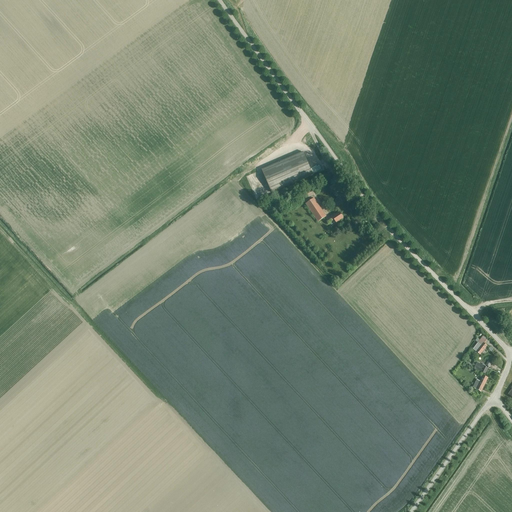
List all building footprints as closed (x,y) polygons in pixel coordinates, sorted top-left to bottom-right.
[(271,193),(313,175),(303,152),(261,170),(271,193)] [(306,204),(307,205),(318,222),(326,216),(314,198),(306,204)] [(329,217),(327,218),(326,218),(329,223),(334,220),(336,223),(343,218),(340,212),(336,215),(335,214),(329,218),(329,217)] [(480,354),(487,346),(484,344),(486,340),(485,339),(484,339),(482,337),(480,341),(478,343),(473,349),(480,354)] [(488,368),(479,364),(477,362),(474,368),(485,374),(488,368)] [(481,392),(488,379),(483,376),(480,382),(477,380),(473,387),(481,392)]
